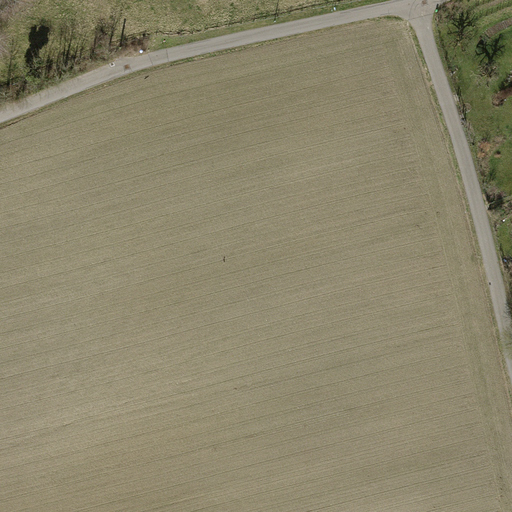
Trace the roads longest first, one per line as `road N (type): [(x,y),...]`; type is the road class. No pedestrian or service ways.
road 1 (track): [(0,117),(133,66),(416,2)]
road 2 (unclassified): [(416,2),(511,339)]
